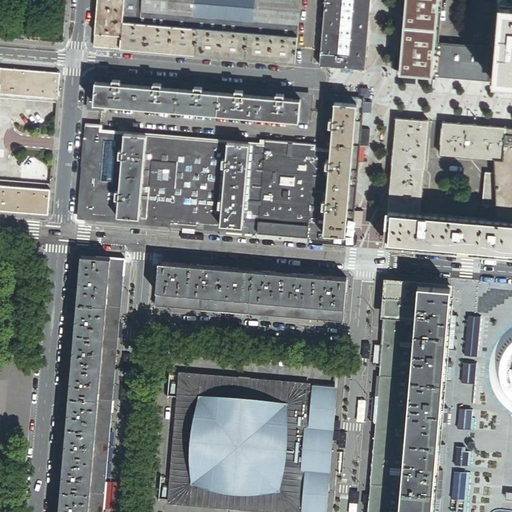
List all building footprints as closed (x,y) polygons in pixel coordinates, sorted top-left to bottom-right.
[(97,0),(94,47),(293,63),(295,37),(122,22),(123,0),(97,0)] [(298,0),(123,0),(122,22),(295,37),(298,0)] [(366,69),(371,0),(325,0),(320,66),(366,69)] [(437,44),(440,0),(406,0),(404,30),(403,46),(401,73),(408,74),(427,75),(434,76),(437,44)] [(511,2),(501,1),(497,49),(494,81),(511,82),(511,2)] [(437,44),(434,76),(441,76),(443,44),(437,44)] [(483,48),(443,44),(441,76),(488,80),(491,48),(483,48)] [(497,49),(491,48),(488,80),(494,81),(497,49)] [(0,93),(58,98),(60,73),(0,68),(0,93)] [(307,122),(309,95),(91,76),(89,108),(102,109),(103,104),(94,104),(96,82),(113,83),(113,80),(121,81),(121,84),(153,86),(154,84),(162,84),(162,87),(195,90),(195,87),(203,88),(202,91),(236,94),(236,91),(243,91),(243,94),(276,97),(277,94),(284,94),(284,98),(301,99),(299,121),(307,122)] [(103,104),(299,121),(301,99),(284,98),(284,94),(277,94),(276,97),(243,94),(243,91),(236,91),(236,94),(202,91),(203,88),(195,87),(195,90),(162,87),(162,84),(154,84),(153,86),(121,84),(121,81),(113,80),(113,83),(96,82),(94,104),(103,104)] [(0,98),(58,103),(58,98),(0,93),(0,98)] [(363,99),(328,96),(326,120),(330,120),(333,120),(335,102),(357,104),(347,235),(324,233),(331,151),(315,150),(308,237),(351,241),(363,99)] [(333,126),(331,151),(324,233),(347,235),(357,104),(335,102),(333,120),(333,126)] [(511,160),(511,127),(484,126),(484,118),(469,117),(468,124),(444,122),(441,155),(496,160),(511,160)] [(430,121),(397,118),(390,213),(393,213),(393,212),(423,214),(430,121)] [(80,218),(258,233),(266,146),(265,146),(260,145),(250,144),(243,227),(221,225),(228,142),(147,136),(140,218),(118,216),(125,134),(101,132),(87,131),(80,218)] [(147,136),(125,134),(118,216),(140,218),(147,136)] [(266,146),(258,233),(308,237),(315,150),(315,145),(266,141),(265,146),(266,146)] [(250,144),(228,142),(221,225),(243,227),(250,144)] [(511,160),(496,160),(497,174),(498,207),(499,221),(511,221),(511,160)] [(491,206),(498,207),(497,174),(496,174),(488,173),(486,190),(485,206),(491,206)] [(0,210),(49,215),(51,185),(0,181),(0,210)] [(491,220),(499,221),(498,207),(491,206),(491,220)] [(511,254),(511,221),(499,221),(491,220),(423,214),(393,212),(393,213),(390,213),(387,245),(511,254)] [(89,511),(111,258),(81,256),(59,511),(89,511)] [(103,511),(125,259),(111,258),(89,511),(103,511)] [(157,292),(345,308),(347,278),(159,262),(157,292)] [(416,317),(419,284),(387,282),(385,315),(416,317)] [(451,287),(419,284),(416,317),(407,424),(440,426),(442,397),(443,391),(444,382),(444,371),(446,357),(450,307),(451,287)] [(343,322),(345,308),(157,292),(155,306),(196,310),(204,310),(332,321),(343,322)] [(416,317),(385,315),(376,421),(407,424),(416,317)] [(498,343),(494,351),(490,368),(490,377),(493,390),(497,398),(504,406),(511,413),(511,329),(509,331),(498,343)] [(239,378),(181,373),(170,502),(229,507),(229,509),(234,510),(240,510),(240,508),(286,511),(299,511),(300,508),(303,508),(302,511),(327,511),(331,476),(334,433),(338,386),(313,384),(313,390),(309,390),(310,384),(251,379),(251,377),(245,376),(240,376),(239,378)] [(407,424),(376,421),(374,440),(406,443),(407,424)] [(406,443),(438,445),(440,426),(407,424),(406,443)] [(400,511),(406,443),(374,440),(372,462),(368,511),(400,511)] [(438,445),(406,443),(400,511),(432,511),(434,503),(438,457),(438,445)]
